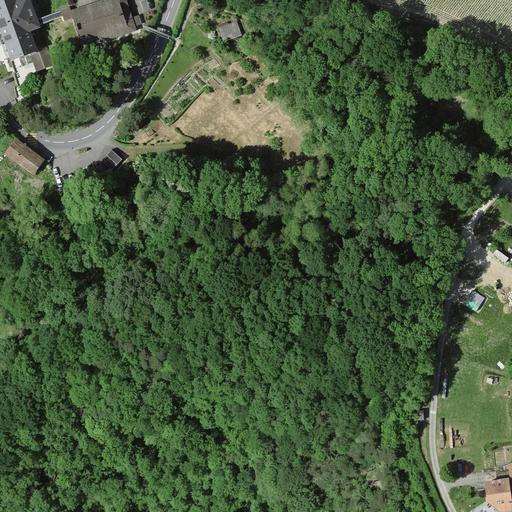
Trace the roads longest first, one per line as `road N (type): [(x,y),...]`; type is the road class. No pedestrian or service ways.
road 1 (residential): [(511,172),(463,235),(448,298),(432,424),(452,511)]
road 2 (tertiary): [(174,0),(131,93),(98,131),(53,142),(32,136),(0,105)]
road 3 (track): [(365,0),(482,41),(511,64)]
